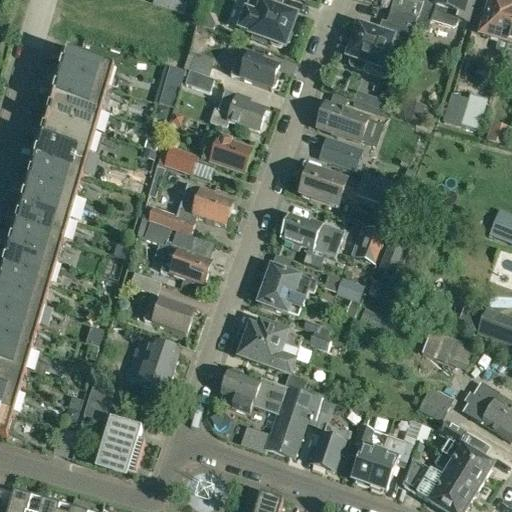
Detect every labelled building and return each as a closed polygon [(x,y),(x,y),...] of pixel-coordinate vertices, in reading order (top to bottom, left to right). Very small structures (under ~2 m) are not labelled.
[(168,12),(171,2),(163,0),(155,0),(153,7),(168,12)] [(251,36),(250,37),(270,45),(271,47),(279,50),(282,49),(285,50),(286,47),(289,46),(292,38),(290,35),(296,19),(272,10),(276,0),(249,0),(238,32),(251,36)] [(424,0),(419,0),(419,3),(409,0),(404,0),(400,16),(417,21),(423,2),(424,0)] [(436,9),(431,23),(454,30),(457,21),(468,25),(474,2),(467,0),(437,0),(436,6),(435,9),(436,9)] [(508,45),(511,32),(511,6),(493,1),(481,37),(508,45)] [(171,2),(168,12),(184,16),(187,7),(171,2)] [(385,24),(387,25),(410,33),(412,34),(413,31),(417,21),(400,16),(389,12),(385,24)] [(384,69),(396,73),(410,33),(387,25),(383,37),(359,29),(353,45),(350,46),(347,54),(349,57),(348,59),(349,60),(348,64),(349,66),(360,70),(362,69),(364,65),(382,72),(384,69)] [(239,56),(230,79),(271,93),(279,69),(260,63),(261,60),(249,56),(248,59),(239,56)] [(195,58),(190,74),(209,81),(214,64),(195,57),(195,58)] [(62,80),(108,93),(115,71),(69,58),(62,80)] [(215,83),(209,81),(190,74),(188,80),(185,88),(210,96),(215,83)] [(62,80),(56,103),(102,116),(108,93),(62,80)] [(250,104),(237,99),(237,100),(225,95),(218,113),(215,112),(210,126),(227,132),(229,126),(258,137),(266,114),(249,107),(250,104)] [(471,95),(468,105),(463,124),(479,129),(487,101),(471,95)] [(468,105),(451,99),(443,127),(460,133),(463,124),(468,105)] [(384,113),(387,105),(373,100),(370,108),(384,113)] [(403,101),(397,120),(425,129),(431,110),(403,101)] [(56,103),(50,124),(96,137),(102,116),(56,103)] [(372,149),(385,153),(405,160),(416,126),(400,121),(396,134),(379,128),(368,124),(368,123),(325,108),(317,131),(361,146),(361,145),(372,149)] [(492,123),(486,141),(505,147),(511,129),(492,123)] [(50,124),(44,144),(90,158),(96,137),(50,124)] [(206,149),(216,153),(211,167),(223,172),(243,179),(251,155),(232,148),(233,145),(220,141),(220,142),(210,138),(206,149)] [(326,143),(319,163),(353,175),(360,155),(326,143)] [(44,144),(37,168),(83,181),(90,158),(44,144)] [(165,172),(191,181),(198,163),(171,154),(164,172),(165,172)] [(37,168),(31,188),(77,202),(83,181),(37,168)] [(165,172),(164,172),(157,169),(148,198),(155,200),(165,172)] [(360,190),(309,173),(300,199),(338,212),(342,199),(393,217),(401,192),(364,180),(360,190)] [(138,186),(139,182),(123,178),(120,191),(136,195),(138,186)] [(31,188),(24,211),(70,225),(77,202),(31,188)] [(225,231),(233,207),(214,200),(215,198),(202,193),(202,194),(192,190),(183,216),(193,219),(193,220),(225,231)] [(148,223),(192,239),(196,226),(153,210),(148,223)] [(24,211),(18,232),(64,245),(70,225),(24,211)] [(313,253),(323,257),(337,262),(344,246),(338,244),(340,237),(341,237),(342,235),(332,232),(331,235),(321,231),(322,228),(310,224),(309,227),(290,220),(281,244),(313,255),(313,253)] [(171,234),(150,226),(144,242),(165,250),(171,234)] [(386,239),(367,231),(357,261),(374,268),(386,239)] [(18,232),(12,255),(58,268),(64,245),(18,232)] [(380,272),(393,277),(405,245),(392,240),(380,272)] [(178,256),(169,253),(160,275),(170,278),(170,279),(203,291),(212,267),(179,255),(178,256)] [(12,255),(6,276),(52,289),(58,268),(12,255)] [(265,289),(305,303),(312,285),(301,281),(271,271),(270,273),(267,274),(265,281),(267,282),(265,289)] [(6,276),(0,294),(0,296),(46,310),(52,289),(6,276)] [(135,277),(130,289),(157,299),(161,286),(135,277)] [(364,292),(342,284),(336,299),(359,307),(364,292)] [(395,295),(374,287),(370,299),(391,307),(395,295)] [(298,322),(305,303),(265,289),(263,296),(259,296),(257,303),(259,306),(257,308),(287,319),(288,318),(298,322)] [(0,296),(0,321),(39,333),(46,310),(0,296)] [(152,301),(143,324),(153,327),(153,328),(186,340),(194,316),(162,304),(152,301)] [(511,322),(488,313),(479,337),(511,348),(511,322)] [(0,321),(0,344),(33,354),(39,333),(0,321)] [(318,328),(306,324),(303,332),(315,336),(318,328)] [(242,344),(280,358),(283,348),(298,353),(301,344),(287,338),(261,328),(258,334),(251,331),(249,336),(245,337),(242,344)] [(331,345),(313,338),(310,348),(327,355),(331,345)] [(167,396),(175,372),(180,356),(139,342),(126,381),(138,385),(138,386),(167,396)] [(449,342),(442,360),(487,376),(494,358),(449,342)] [(0,344),(0,369),(26,377),(33,354),(0,344)] [(279,358),(280,358),(242,344),(239,352),(242,356),(240,361),(289,379),(295,364),(279,358)] [(0,369),(0,391),(20,398),(26,377),(0,369)] [(231,376),(223,398),(235,403),(232,412),(249,418),(252,410),(277,419),(266,452),(295,462),(315,402),(302,397),(293,394),(261,382),(260,386),(231,376)] [(307,384),(298,381),(293,394),(302,397),(307,384)] [(511,406),(484,388),(465,417),(511,446),(511,406)] [(0,391),(0,414),(14,418),(20,398),(0,391)] [(72,399),(68,410),(79,413),(82,402),(72,399)] [(449,413),(426,401),(420,412),(442,424),(449,413)] [(14,418),(0,414),(0,439),(7,442),(14,418)] [(142,432),(111,422),(106,437),(115,439),(106,471),(134,480),(135,474),(136,475),(145,445),(143,444),(143,445),(139,443),(142,432)] [(352,449),(364,454),(354,483),(358,484),(357,487),(369,491),(384,450),(387,440),(359,430),(352,449)] [(335,443),(321,439),(311,468),(315,470),(315,473),(321,475),(324,473),(335,477),(341,460),(344,461),(348,448),(347,448),(351,437),(339,433),(335,443)] [(418,443),(413,454),(421,458),(426,447),(418,443)] [(441,456),(485,483),(493,469),(463,452),(462,452),(448,444),(441,456)] [(400,455),(384,450),(369,491),(381,496),(382,493),(386,495),(397,464),(400,455)] [(444,482),(474,500),(485,483),(441,456),(434,468),(448,476),(444,482)] [(430,506),(439,511),(467,511),(474,500),(444,482),(413,462),(403,489),(430,506)] [(40,511),(43,504),(14,496),(9,511),(40,511)] [(261,497),(256,511),(281,511),(283,505),(261,497)]
